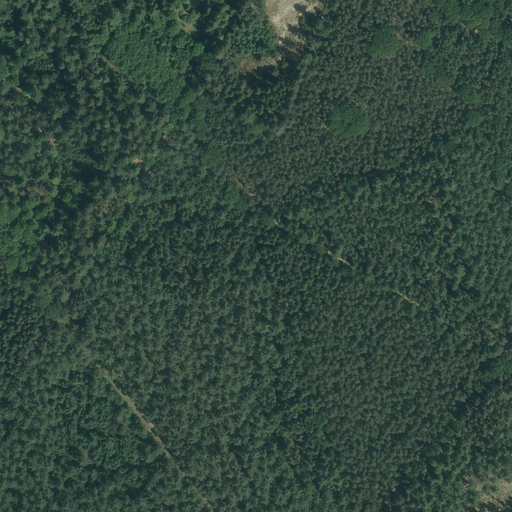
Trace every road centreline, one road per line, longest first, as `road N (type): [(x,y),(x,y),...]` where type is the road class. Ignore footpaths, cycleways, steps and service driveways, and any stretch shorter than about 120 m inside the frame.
road 1 (track): [(511,361),(222,190)]
road 2 (track): [(219,511),(59,308)]
road 3 (track): [(511,322),(367,511)]
road 4 (track): [(123,204),(59,308)]
